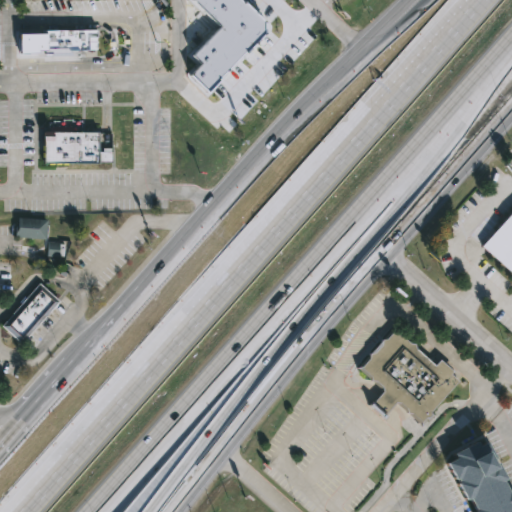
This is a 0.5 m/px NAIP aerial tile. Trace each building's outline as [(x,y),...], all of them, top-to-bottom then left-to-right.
[(263,23),(239,0),(189,0),(190,0),(218,27),(190,57),(198,65),(187,76),(206,94),(265,32),(259,27),(263,23)] [(22,20),(22,41),(105,40),(104,27),(95,27),(95,19),(22,20)] [(48,120),(48,152),(105,151),(104,119),(48,120)] [(23,205),(21,225),(52,228),(54,208),(23,205)] [(511,276),(479,247),(511,210),(511,276)] [(47,220),(17,219),(16,239),(46,239),(47,220)] [(37,283),(0,327),(19,343),(57,301),(37,283)] [(433,367),(437,362),(459,381),(419,426),(395,405),(382,419),(369,408),(382,394),(356,370),(392,330),(433,367)] [(470,511),(445,461),(481,443),(508,495),(511,494),(511,495),(511,511),(470,511)]
